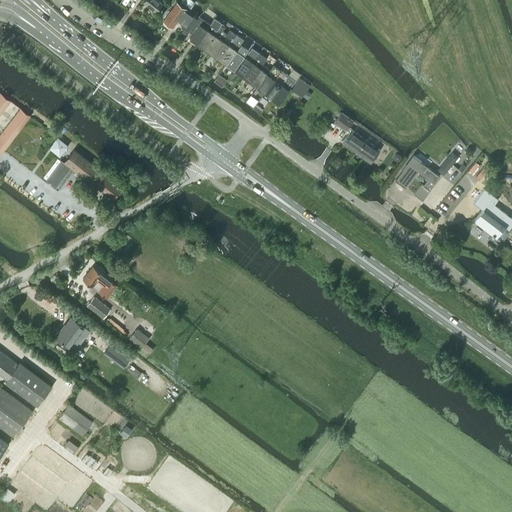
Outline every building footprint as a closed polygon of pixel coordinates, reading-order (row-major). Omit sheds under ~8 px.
[(162,2),(159,0),(143,0),(143,1),(155,10),(162,2)] [(174,4),(163,19),(172,25),(177,18),(178,19),(184,11),(186,8),(176,1),(174,4)] [(194,12),(183,27),(188,31),(204,9),(199,5),(196,10),(195,10),(194,12)] [(200,16),(189,31),(192,33),(189,36),(197,42),(211,23),(210,23),(200,16)] [(211,23),(197,42),(204,47),(220,24),(221,23),(222,23),(214,18),(210,23),(211,23)] [(220,24),(204,47),(211,53),(226,33),(222,30),(224,27),(223,26),(224,25),(222,23),(221,23),(220,24)] [(226,33),(211,53),(219,58),(236,34),(229,29),(226,33)] [(236,34),(219,58),(226,63),(240,45),(239,45),(243,39),(236,34)] [(240,45),(226,63),(233,69),(244,55),(250,46),(247,43),(244,48),(240,45)] [(235,70),(242,75),(259,52),(252,47),(235,70)] [(259,52),(242,75),(250,81),(262,64),(267,58),(259,52)] [(262,64),(250,81),(257,86),(269,69),(262,64)] [(269,69),(257,86),(264,91),(281,70),(273,64),(269,69)] [(281,70),(264,91),(272,97),(288,75),(281,70)] [(288,75),(272,97),(279,102),(296,80),(288,74),(288,75)] [(299,79),(291,89),(302,97),(310,85),(300,78),(299,79)] [(0,113),(11,100),(1,92),(0,93),(0,113)] [(0,147),(27,112),(20,107),(0,134),(0,147)] [(342,142),(363,156),(370,162),(379,149),(352,129),(348,126),(352,120),(341,112),(334,121),(345,129),(346,129),(349,131),(342,142)] [(57,137),(49,147),(60,156),(68,145),(57,137)] [(61,160),(46,179),(56,187),(71,166),(112,198),(122,185),(74,148),(64,161),(61,160)] [(452,151),(437,169),(443,174),(458,156),(452,151)] [(421,183),(414,193),(423,200),(430,189),(429,189),(439,175),(423,164),(424,163),(421,160),(420,161),(414,156),(404,170),(403,169),(395,180),(405,187),(417,171),(427,179),(423,184),(421,183)] [(498,199),(484,188),(473,202),(482,209),(474,220),(492,234),(491,235),(496,239),(505,227),(509,229),(511,224),(511,217),(494,204),(498,199)] [(97,280),(103,285),(98,291),(107,298),(117,285),(108,278),(102,273),(103,273),(93,265),(83,278),(92,286),(97,280)] [(94,295),(87,304),(86,305),(103,318),(110,308),(94,295)] [(84,326),(71,317),(61,330),(61,329),(55,337),(69,347),(84,326)] [(129,338),(142,348),(150,337),(137,327),(129,338)] [(104,353),(111,358),(123,367),(129,359),(110,345),(104,353)] [(0,373),(7,379),(18,364),(0,350),(0,373)] [(20,362),(6,381),(38,405),(52,385),(20,362)] [(0,426),(14,436),(33,410),(0,385),(0,426)] [(92,422),(68,404),(58,417),(83,435),(92,422)] [(0,455),(2,452),(9,443),(0,436),(0,455)] [(121,438),(114,448),(118,450),(125,440),(121,438)] [(77,457),(89,466),(94,459),(82,450),(77,457)] [(26,475),(20,485),(26,489),(32,479),(26,475)] [(89,499),(84,496),(79,504),(83,507),(89,499)]
